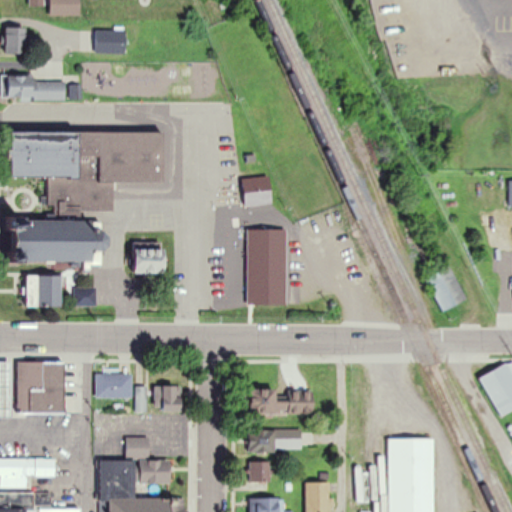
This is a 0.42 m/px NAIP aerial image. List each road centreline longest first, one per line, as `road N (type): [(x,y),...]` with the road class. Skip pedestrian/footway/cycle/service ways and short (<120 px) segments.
road 1 (residential): [(511,342),(0,338)]
road 2 (residential): [(210,511),(210,340)]
